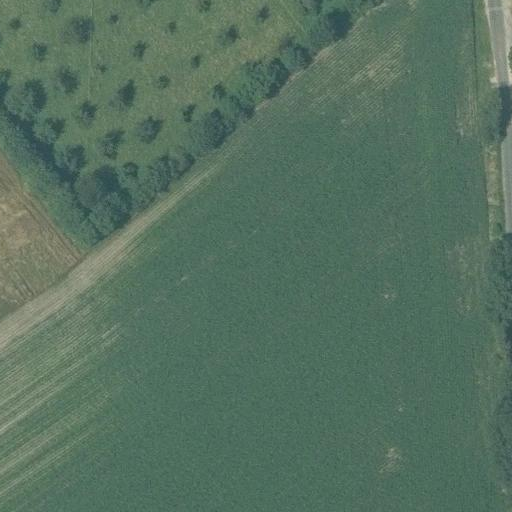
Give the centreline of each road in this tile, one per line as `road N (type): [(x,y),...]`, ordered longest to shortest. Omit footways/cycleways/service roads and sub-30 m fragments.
road 1 (unclassified): [(503,150),(493,16)]
road 2 (unclassified): [(511,273),(503,150)]
